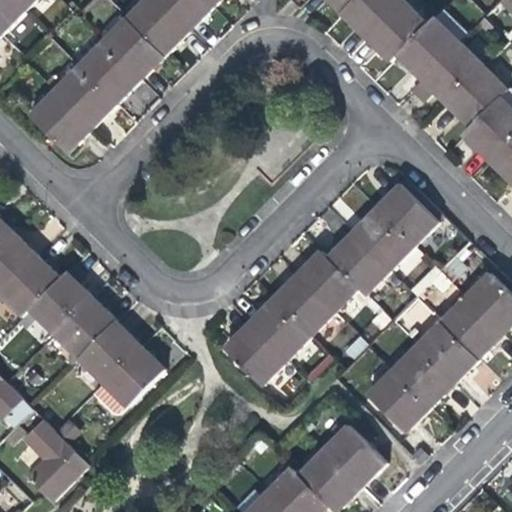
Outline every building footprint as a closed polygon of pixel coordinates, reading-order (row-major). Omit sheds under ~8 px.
[(26,11),(14,0),(0,0),(0,34),(2,36),(26,11)] [(37,0),(14,0),(26,11),(37,0)] [(193,31),(161,0),(148,0),(131,19),(168,56),(180,44),(193,31)] [(205,18),(217,7),(209,0),(161,0),(193,31),(205,18)] [(344,15),(359,0),(328,0),(334,5),(344,15)] [(368,39),(405,2),(402,0),(359,0),(344,15),(358,29),(368,39)] [(399,57),(429,26),(405,2),(368,39),(380,51),(392,63),(399,57)] [(168,56),(131,19),(106,43),(144,80),(158,66),(168,56)] [(424,81),(462,44),(437,19),(429,26),(399,57),(414,71),(424,81)] [(144,80),(106,43),(83,67),(120,104),(132,92),(144,80)] [(448,104),(485,67),(462,44),(424,81),(414,91),(426,103),(436,93),(442,99),(448,104)] [(120,104),(83,67),(58,92),(96,129),(109,116),(120,104)] [(510,92),(485,67),(448,104),(462,119),(473,130),(502,100),(510,92)] [(85,140),(96,129),(58,92),(34,116),(71,153),(85,140)] [(511,138),(511,109),(502,100),(473,130),(465,137),(479,151),(490,161),(511,138)] [(511,183),(511,138),(490,161),(504,175),(511,183)] [(442,220),(404,183),(394,193),(380,207),(418,244),(442,220)] [(393,269),(418,244),(380,207),(367,220),(355,232),(393,269)] [(0,245),(13,232),(2,221),(0,218),(0,245)] [(0,291),(37,255),(27,245),(13,232),(0,245),(0,291)] [(367,295),(393,269),(355,232),(345,242),(330,257),(361,288),(367,295)] [(361,288),(330,257),(323,251),(314,260),(299,275),(337,312),(361,288)] [(32,310),(61,280),(50,268),(37,255),(0,291),(0,293),(24,317),(32,310)] [(413,287),(435,309),(457,287),(435,265),(413,287)] [(55,333),(92,296),(86,290),(81,285),(88,278),(75,266),(61,280),(32,310),(55,333)] [(511,291),(493,273),(469,297),(506,334),(511,328),(511,291)] [(337,312),(299,275),(286,288),(275,299),(313,336),(337,312)] [(105,309),(92,296),(55,333),(80,358),(117,321),(105,309)] [(506,334),(469,297),(445,322),(482,359),(495,345),(506,334)] [(288,361),(313,336),(275,299),(261,313),(250,324),(288,361)] [(396,315),(408,332),(432,316),(421,299),(396,315)] [(105,383),(142,346),(130,333),(117,321),(80,358),(105,383)] [(482,359),(445,322),(419,347),(456,384),(469,372),(482,359)] [(288,361),(250,324),(240,334),(226,348),(264,385),(288,361)] [(129,407),(166,370),(154,358),(142,346),(105,383),(129,407)] [(456,384),(419,347),(395,371),(432,408),(445,395),(456,384)] [(422,418),(432,408),(395,371),(371,395),(408,432),(422,418)] [(24,398),(0,373),(0,413),(4,418),(24,398)] [(23,435),(42,416),(35,408),(9,434),(17,441),(23,435)] [(42,416),(23,435),(47,458),(30,475),(45,490),(56,501),(92,465),(42,416)] [(377,473),(388,462),(351,425),(326,450),(363,487),(377,473)] [(363,487),(326,450),(301,476),(331,506),(337,511),(338,511),(352,499),(363,487)] [(324,511),(331,506),(301,476),(293,469),(268,494),(286,511),(324,511)] [(286,511),(268,494),(250,511),(286,511)]
